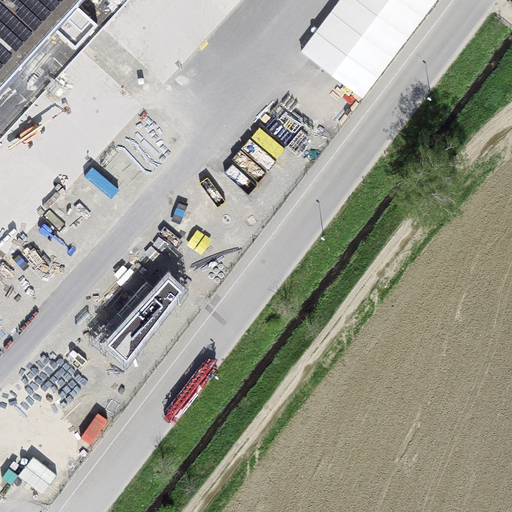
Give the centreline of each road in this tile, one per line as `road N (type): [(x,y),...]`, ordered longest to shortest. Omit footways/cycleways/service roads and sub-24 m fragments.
road 1 (residential): [(476,0),(94,511)]
road 2 (track): [(511,111),(444,178),(191,511)]
